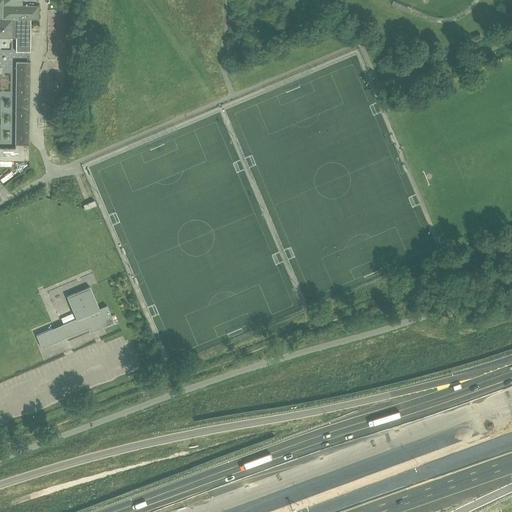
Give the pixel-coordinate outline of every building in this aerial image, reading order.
[(30,52),(30,30),(31,19),(38,19),(38,5),(22,5),(2,5),(2,0),(0,0),(0,38),(11,38),(16,38),(16,52),(30,52)] [(15,148),(11,148),(0,148),(0,161),(29,161),(30,62),(16,62),(15,148)] [(92,201),(88,202),(84,204),(83,204),(85,210),(97,205),(95,200),(92,201)] [(95,325),(97,329),(114,322),(107,306),(99,309),(90,287),(67,297),(76,319),(61,325),(66,337),(95,325)] [(61,325),(54,328),(59,340),(66,337),(61,325)] [(41,348),(59,340),(54,328),(36,336),(41,348)]
